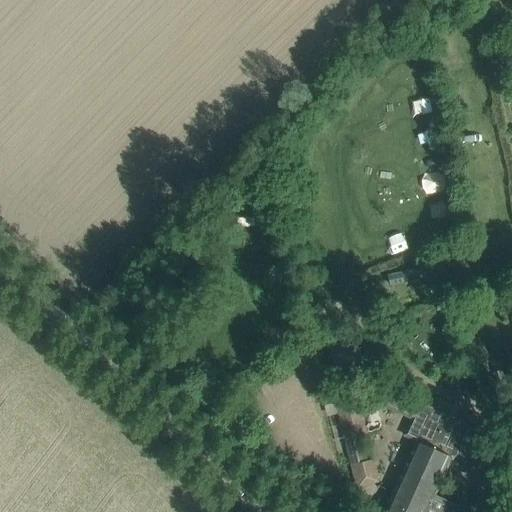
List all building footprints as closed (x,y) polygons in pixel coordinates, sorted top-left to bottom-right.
[(435,41),(439,60),(460,56),(457,37),(435,41)] [(428,212),(455,211),(454,194),(428,195),(428,212)] [(353,341),(327,352),(342,384),(368,373),(353,341)] [(453,347),(448,359),(474,370),(479,358),(453,347)] [(511,391),(504,368),(491,373),(500,400),(511,395),(511,391)] [(464,428),(430,413),(421,409),(425,401),(410,394),(406,402),(381,392),(377,400),(415,417),(407,433),(417,438),(384,511),(454,511),(458,506),(434,495),(449,462),(462,468),(479,430),(467,423),(464,428)] [(366,460),(360,433),(345,436),(356,486),(378,481),(373,459),(366,460)]
